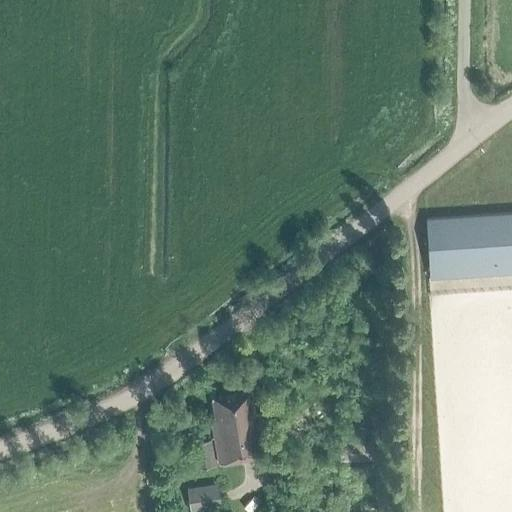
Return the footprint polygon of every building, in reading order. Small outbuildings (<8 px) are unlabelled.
[(511,273),(511,213),(426,219),(429,260),(430,279),(511,273)] [(254,413),(251,392),(211,399),(215,420),(211,421),(219,464),(266,456),(258,413),(254,413)] [(191,428),(201,426),(200,420),(190,421),(191,428)] [(215,465),(210,440),(192,443),(197,468),(215,465)] [(338,462),(368,462),(368,442),(338,442),(338,462)] [(188,494),(190,511),(220,508),(217,490),(188,494)]
